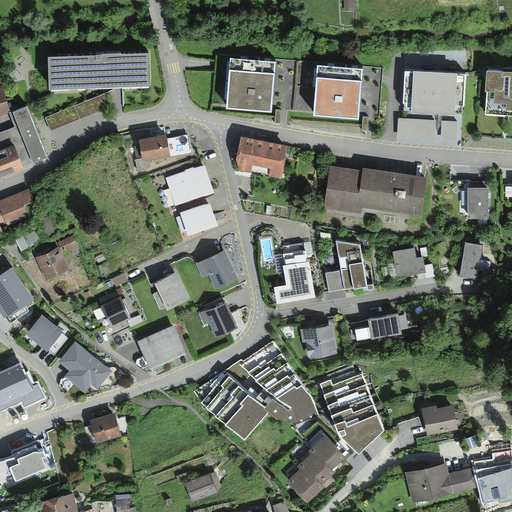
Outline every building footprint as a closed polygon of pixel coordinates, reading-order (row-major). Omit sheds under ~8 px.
[(344,0),(344,12),(355,12),(354,0),(344,0)] [(150,51),(48,54),(49,87),(152,84),(150,51)] [(271,112),(275,60),(230,56),(226,109),(271,112)] [(314,113),(358,117),(362,67),(318,63),(314,113)] [(511,70),(489,69),(486,112),(511,113),(511,70)] [(455,115),(455,113),(463,113),(463,106),(465,106),(466,73),(405,70),(403,104),(404,104),(404,111),(411,111),(411,113),(455,115)] [(0,115),(11,112),(3,87),(0,87),(0,115)] [(106,93),(45,117),(51,131),(112,107),(106,93)] [(27,106),(9,113),(15,127),(0,133),(0,150),(14,145),(22,165),(33,161),(34,162),(47,157),(27,106)] [(435,121),(398,119),(398,137),(434,139),(435,121)] [(457,122),(442,121),(441,140),(456,141),(457,122)] [(163,135),(139,139),(143,157),(188,149),(186,134),(164,138),(163,135)] [(237,168),(278,175),(283,147),(242,140),(237,168)] [(0,177),(23,169),(22,165),(14,145),(0,150),(0,177)] [(175,207),(215,193),(205,164),(165,178),(169,189),(164,190),(169,206),(175,205),(175,207)] [(362,207),(421,216),(427,177),(363,168),(362,171),(331,166),(324,208),(361,213),(362,207)] [(0,199),(0,233),(2,232),(0,228),(0,223),(6,221),(7,225),(29,216),(25,206),(35,202),(29,188),(0,199)] [(468,219),(488,218),(488,188),(468,189),(468,219)] [(49,238),(57,234),(48,215),(54,204),(48,200),(38,217),(49,238)] [(186,231),(188,236),(218,225),(210,201),(180,212),(181,216),(176,218),(181,232),(186,231)] [(35,227),(21,234),(27,245),(41,238),(35,227)] [(34,256),(44,278),(65,268),(58,252),(68,247),(73,257),(79,255),(70,236),(57,241),(59,245),(34,256)] [(328,293),(367,286),(360,246),(336,241),(342,270),(325,273),(328,293)] [(465,242),(460,276),(477,279),(479,267),(483,245),(465,242)] [(276,305),(316,298),(310,261),(307,262),(304,243),(283,247),(286,265),(283,266),(287,285),(273,288),(276,305)] [(418,274),(426,272),(424,265),(423,257),(417,257),(416,248),(394,251),(397,276),(418,274)] [(215,290),(238,279),(224,250),(195,264),(202,279),(208,276),(215,290)] [(101,274),(109,271),(101,254),(93,258),(101,274)] [(432,264),(424,265),(426,272),(418,274),(419,279),(434,276),(432,264)] [(34,299),(11,267),(0,274),(0,311),(4,318),(6,317),(10,323),(28,311),(26,308),(33,303),(32,301),(34,299)] [(126,281),(122,273),(110,278),(114,286),(126,281)] [(154,283),(166,307),(184,298),(173,274),(154,283)] [(118,298),(102,305),(110,323),(126,315),(118,298)] [(216,338),(239,328),(227,302),(225,302),(223,298),(204,306),(206,311),(199,314),(203,325),(209,322),(216,338)] [(399,315),(399,313),(368,319),(351,322),(353,328),(351,328),(352,337),(357,336),(357,338),(372,335),(372,337),(401,331),(400,327),(407,326),(405,313),(399,315)] [(138,314),(127,319),(129,325),(140,320),(138,314)] [(62,332),(42,316),(27,334),(47,351),(49,348),(55,353),(68,338),(62,333),(62,332)] [(337,353),(332,325),(301,330),(303,342),(305,342),(308,358),(337,353)] [(148,364),(180,352),(171,328),(139,340),(148,364)] [(261,367),(282,352),(273,340),(244,360),(238,366),(247,372),(258,363),(261,367)] [(112,371),(76,341),(59,362),(70,371),(65,377),(85,393),(91,385),(97,389),(112,371)] [(275,367),(287,360),(282,352),(261,367),(258,363),(247,372),(254,378),(274,364),(275,367)] [(290,374),(295,371),(287,360),(275,367),(274,364),(254,378),(264,386),(287,370),(290,374)] [(21,362),(0,372),(0,412),(22,402),(25,407),(44,398),(37,383),(32,385),(21,362)] [(199,401),(208,407),(225,387),(222,384),(230,374),(225,369),(192,391),(199,401)] [(297,386),(303,382),(295,371),(290,374),(287,370),(264,386),(278,396),(295,383),(297,386)] [(321,383),(324,392),(335,388),(337,393),(366,382),(362,372),(334,383),(332,379),(321,383)] [(232,391),(239,382),(230,374),(222,384),(225,387),(208,407),(216,414),(234,393),(232,391)] [(242,400),(250,391),(239,382),(232,391),(234,393),(216,414),(226,423),(244,402),(242,400)] [(295,383),(278,396),(292,409),(281,421),(296,425),(320,417),(312,396),(303,382),(297,386),(295,383)] [(324,392),(327,401),(339,397),(341,403),(369,392),(366,382),(337,393),(335,388),(324,392)] [(244,402),(226,423),(246,439),(269,412),(280,421),(289,411),(270,395),(263,402),(250,391),(242,400),(244,402)] [(327,401),(331,412),(353,404),(355,410),(374,402),(369,392),(341,403),(339,397),(327,401)] [(346,416),(349,423),(377,412),(374,402),(355,410),(353,404),(331,412),(334,421),(346,416)] [(423,411),(427,431),(454,426),(450,406),(423,411)] [(359,455),(383,430),(377,412),(349,423),(346,416),(334,421),(340,437),(359,455)] [(117,433),(112,414),(90,420),(95,439),(117,433)] [(309,448),(328,468),(342,455),(323,435),(309,448)] [(473,436),(464,439),(467,447),(475,444),(473,436)] [(50,470),(37,443),(0,459),(0,484),(7,482),(10,489),(50,470)] [(298,463),(317,483),(330,471),(311,450),(298,463)] [(494,460),(475,462),(485,502),(501,499),(502,502),(511,499),(511,481),(510,452),(493,455),(494,460)] [(442,465),(407,474),(414,500),(473,485),(469,469),(445,475),(442,465)] [(321,487),(300,466),(288,479),(308,499),(321,487)] [(207,474),(185,483),(192,499),(214,490),(207,474)] [(72,511),(68,495),(40,502),(42,511),(72,511)] [(130,511),(129,499),(116,501),(117,511),(130,511)]
